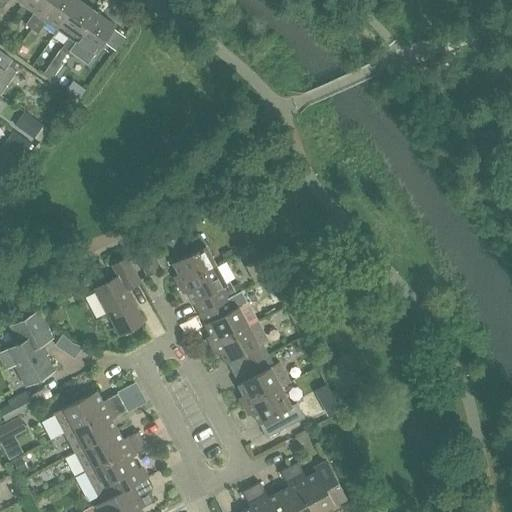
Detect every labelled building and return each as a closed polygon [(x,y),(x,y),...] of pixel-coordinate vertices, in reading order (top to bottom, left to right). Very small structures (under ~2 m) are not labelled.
[(25,0),(22,4),(34,12),(25,24),(32,28),(51,0),(25,0)] [(51,0),(32,28),(38,33),(46,21),(58,29),(78,0),(51,0)] [(79,0),(78,0),(58,29),(69,38),(61,49),(67,54),(97,12),(79,0)] [(97,12),(67,54),(73,58),(82,46),(94,55),(115,25),(97,12)] [(14,67),(9,64),(12,59),(0,50),(0,94),(0,95),(15,75),(14,67)] [(43,74),(49,79),(55,71),(48,67),(43,74)] [(43,124),(29,115),(20,129),(34,138),(43,125),(43,124)] [(13,130),(4,143),(22,156),(32,143),(13,130)] [(178,286),(216,266),(205,246),(202,248),(196,236),(186,242),(192,253),(172,263),(178,275),(174,277),(178,286)] [(134,252),(147,275),(162,266),(149,243),(134,252)] [(143,322),(126,290),(125,288),(138,281),(125,256),(111,264),(117,274),(93,287),(119,335),(125,332),(126,334),(134,330),(133,328),(143,322)] [(216,266),(178,286),(182,294),(187,292),(193,303),(194,303),(199,313),(229,298),(236,294),(228,280),(225,282),(216,266)] [(234,308),(229,298),(199,313),(205,324),(204,324),(210,336),(206,338),(211,347),(249,327),(238,306),(234,308)] [(20,343),(0,353),(0,358),(6,368),(15,363),(27,385),(52,371),(38,345),(51,338),(37,312),(11,326),(20,343)] [(252,364),(268,355),(262,343),(258,345),(249,327),(211,347),(215,355),(219,353),(225,364),(246,353),(252,364)] [(281,387),(271,368),(274,366),(268,355),(252,364),(257,374),(237,385),(243,397),(238,399),(243,407),(281,387)] [(291,406),(281,387),(243,407),(248,416),(252,414),(258,424),(266,438),(304,418),(296,403),(291,406)] [(9,402),(0,406),(0,407),(5,419),(33,405),(26,389),(7,398),(9,402)] [(63,408),(74,428),(122,402),(118,393),(102,402),(96,390),(63,408)] [(322,407),(328,417),(340,411),(335,400),(322,407)] [(127,411),(122,402),(74,428),(84,447),(117,429),(112,419),(127,411)] [(20,415),(0,425),(0,440),(1,442),(27,428),(20,415)] [(84,447),(94,466),(143,440),(138,431),(122,439),(117,429),(84,447)] [(105,486),(106,485),(113,497),(144,479),(132,457),(147,449),(143,440),(94,466),(105,486)] [(297,462),(288,467),(312,511),(320,511),(349,496),(328,457),(313,465),(316,471),(306,477),(297,462)] [(287,511),(312,511),(288,467),(279,471),(287,487),(277,492),(287,511)] [(287,511),(277,492),(267,497),(259,482),(250,487),(263,511),(287,511)] [(263,511),(250,487),(241,492),(249,507),(240,511),(263,511)] [(141,511),(140,509),(155,501),(150,492),(111,511),(141,511)]
